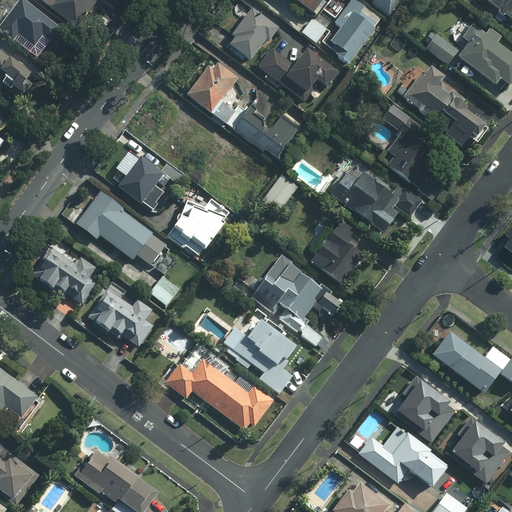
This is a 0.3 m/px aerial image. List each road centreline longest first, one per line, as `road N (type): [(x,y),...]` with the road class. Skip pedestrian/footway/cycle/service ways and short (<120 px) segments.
road 1 (unclassified): [(256,500),(0,304)]
road 2 (tertiary): [(183,0),(0,244)]
road 3 (residential): [(256,500),(440,262)]
road 4 (residential): [(440,262),(511,165)]
